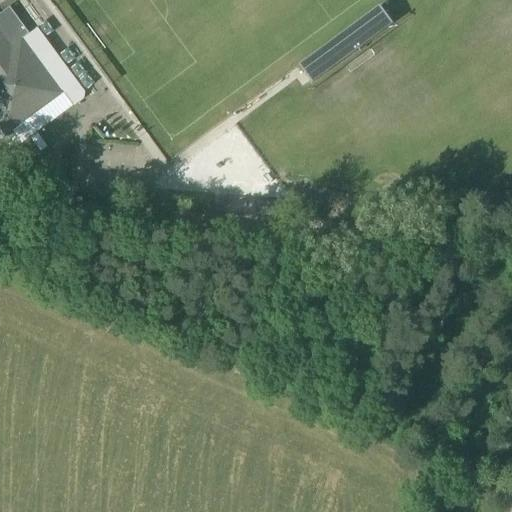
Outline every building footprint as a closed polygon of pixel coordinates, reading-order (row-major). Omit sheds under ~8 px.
[(300,66),(312,83),(393,24),(381,7),(380,6),(299,65),(300,66)] [(0,131),(5,138),(63,95),(21,39),(27,35),(7,8),(0,13),(0,131)] [(41,27),(27,37),(78,107),(91,97),(41,27)] [(31,163),(14,165),(17,189),(34,186),(31,163)] [(154,191),(139,190),(138,205),(153,206),(154,191)] [(511,509),(511,483),(503,506),(511,509)]
